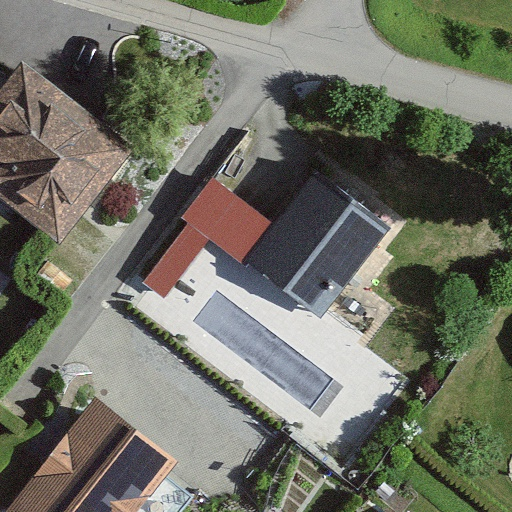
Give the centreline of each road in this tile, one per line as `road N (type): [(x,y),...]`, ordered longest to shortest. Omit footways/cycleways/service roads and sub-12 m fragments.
road 1 (residential): [(19,395),(85,324),(278,46)]
road 2 (residential): [(511,105),(278,46)]
road 3 (residential): [(278,46),(120,0)]
